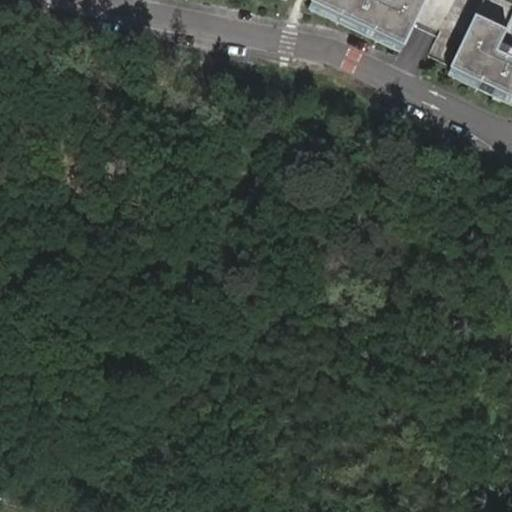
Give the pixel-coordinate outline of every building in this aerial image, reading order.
[(310,0),(310,1),(311,2),(402,46),(403,46),(425,0),(310,0)] [(511,5),(501,0),(442,0),(474,15),(511,33),(511,5)] [(311,2),(307,9),(399,53),(402,46),(311,2)] [(511,33),(474,15),(449,68),(450,68),(511,97),(511,33)] [(511,97),(450,68),(446,75),(511,106),(511,97)]
